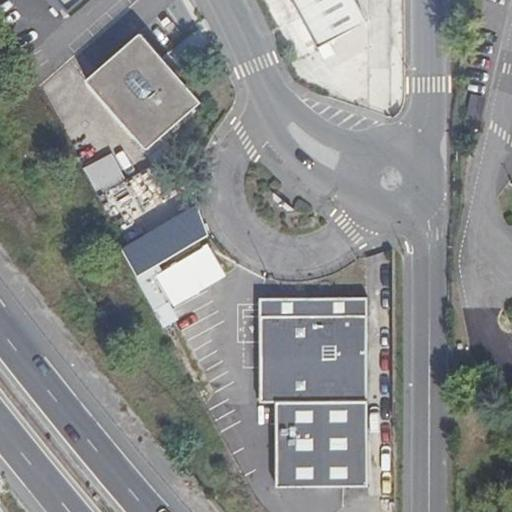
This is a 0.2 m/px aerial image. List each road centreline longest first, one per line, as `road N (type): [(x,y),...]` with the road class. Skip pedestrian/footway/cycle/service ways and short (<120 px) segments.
road 1 (unclassified): [(429,511),(430,238),(395,179)]
road 2 (unknown): [(286,254),(230,293),(225,311),(227,339),(301,487)]
road 3 (trunk): [(174,511),(0,302)]
road 4 (unclassified): [(227,0),(285,127),(317,152),(395,179)]
road 5 (unclassified): [(395,179),(422,133),(427,0)]
road 6 (unknown): [(67,27),(59,62),(65,82),(131,165)]
road 7 (trunk): [(0,421),(79,511)]
